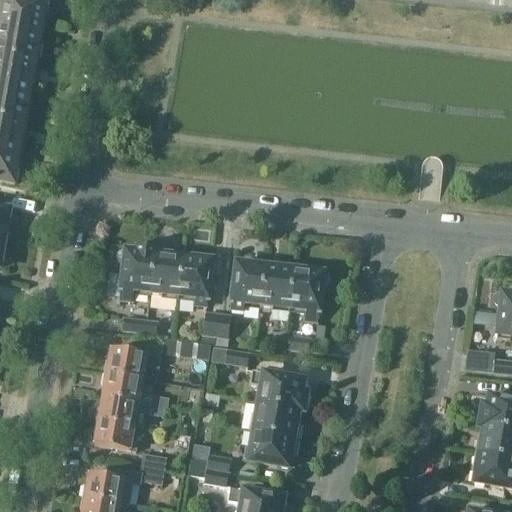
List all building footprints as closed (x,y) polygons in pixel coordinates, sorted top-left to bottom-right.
[(43,0),(3,0),(0,19),(0,55),(37,62),(40,44),(44,20),(48,1),(43,0)] [(0,55),(0,118),(26,123),(29,105),(33,81),(37,62),(0,55)] [(0,118),(0,182),(15,185),(18,166),(22,142),(26,123),(0,118)] [(422,170),(420,187),(440,190),(442,172),(422,170)] [(0,240),(7,241),(10,224),(8,224),(10,212),(0,210),(0,240)] [(118,258),(118,259),(118,260),(118,261),(119,262),(119,263),(120,263),(120,264),(121,264),(121,265),(122,265),(123,265),(124,265),(124,268),(123,268),(122,276),(123,277),(120,302),(133,303),(134,296),(152,298),(156,256),(157,251),(137,249),(136,254),(125,252),(124,252),(123,252),(122,253),(121,253),(121,254),(120,254),(119,255),(119,256),(118,257),(118,258)] [(156,256),(152,298),(179,301),(184,256),(168,254),(167,257),(156,256)] [(184,256),(179,301),(195,303),(194,307),(207,308),(209,290),(211,291),(211,282),(210,282),(212,262),(200,261),(200,257),(184,256)] [(234,293),(232,311),(245,312),(245,309),(261,311),(266,268),(265,268),(266,265),(251,263),(250,266),(237,265),(235,284),(233,284),(232,293),(234,293)] [(266,268),(261,311),(273,312),(272,320),(289,322),(289,314),(294,268),(278,266),(278,270),(266,268)] [(294,268),(289,314),(305,316),(305,322),(317,323),(320,299),(321,300),(322,292),(321,291),(321,288),(322,288),(323,288),(324,288),(325,288),(326,288),(327,287),(328,286),(329,286),(329,285),(329,284),(330,284),(330,283),(330,282),(330,281),(330,280),(330,279),(329,279),(329,278),(329,277),(328,277),(328,276),(327,276),(326,275),(325,275),(324,275),(324,274),(323,274),(311,273),(311,270),(294,268)] [(494,301),(494,302),(494,303),(494,304),(495,305),(496,306),(497,307),(498,307),(499,307),(500,308),(497,342),(511,343),(511,338),(511,296),(501,295),(500,295),(499,295),(498,295),(497,295),(497,296),(496,296),(495,297),(495,298),(494,298),(494,299),(494,300),(494,301)] [(206,316),(204,338),(205,338),(204,345),(215,347),(216,339),(219,317),(206,316)] [(217,339),(216,349),(227,350),(228,341),(230,341),(232,319),(219,317),(216,339),(217,339)] [(124,321),(123,333),(148,336),(149,324),(124,321)] [(149,324),(148,336),(156,337),(158,324),(149,324)] [(276,337),(274,350),(287,352),(288,339),(276,337)] [(288,339),(287,352),(309,354),(309,353),(311,341),(288,339)] [(175,344),(174,355),(177,358),(209,362),(210,350),(211,348),(175,344)] [(106,363),(104,375),(143,382),(156,384),(160,359),(153,358),(138,355),(111,350),(109,363),(106,363)] [(214,352),(212,364),(225,366),(247,370),(249,356),(227,353),(214,352)] [(493,377),(493,378),(511,379),(511,364),(495,363),(495,364),(493,377)] [(252,374),(249,388),(257,389),(257,388),(260,389),(257,407),(299,414),(304,414),(307,395),(302,394),(304,383),(252,374)] [(104,375),(102,387),(105,388),(103,399),(139,406),(143,406),(145,397),(140,396),(143,382),(104,375)] [(206,396),(204,407),(218,410),(220,399),(206,396)] [(152,398),(150,408),(164,410),(166,401),(152,398)] [(482,407),(478,426),(511,431),(511,401),(488,398),(487,407),(482,407)] [(98,411),(96,422),(134,429),(142,431),(145,418),(148,419),(148,418),(150,408),(143,406),(139,406),(103,399),(101,411),(98,411)] [(257,407),(252,434),(297,442),(300,426),(297,425),(299,414),(257,407)] [(150,408),(148,418),(162,420),(164,410),(150,408)] [(96,422),(94,435),(96,435),(94,447),(136,454),(138,444),(132,443),(134,429),(96,422)] [(478,439),(476,451),(478,454),(478,455),(477,456),(511,461),(511,431),(478,426),(478,430),(482,431),(481,439),(478,439)] [(245,448),(243,462),(289,471),(292,457),(294,458),(297,442),(252,434),(250,449),(245,448)] [(475,460),(473,472),(476,472),(473,485),(511,492),(511,461),(477,456),(478,457),(475,460)] [(144,457),(141,470),(164,474),(167,461),(144,457)] [(208,463),(206,472),(229,476),(232,462),(209,458),(208,463)] [(190,469),(188,478),(204,481),(203,486),(226,489),(229,476),(206,472),(208,463),(192,460),(190,469)] [(140,477),(139,483),(141,483),(162,487),(164,474),(141,470),(140,477)] [(84,487),(82,500),(120,507),(128,508),(132,485),(140,486),(141,483),(139,483),(140,477),(117,473),(115,480),(89,476),(87,488),(84,487)] [(231,490),(229,505),(240,507),(239,511),(282,511),(285,499),(231,490)] [(82,500),(80,511),(82,511),(119,511),(120,507),(82,500)]
